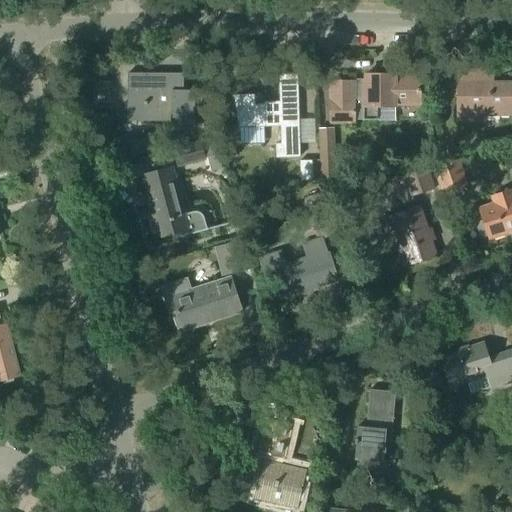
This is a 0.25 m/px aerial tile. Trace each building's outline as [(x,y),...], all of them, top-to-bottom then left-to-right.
[(477,76),(477,71),(458,71),(458,123),(484,123),(484,115),(511,115),(511,86),(493,86),(493,76),(477,76)] [(128,75),(127,122),(171,123),(171,127),(194,127),(194,93),(183,93),(183,76),(128,75)] [(395,79),(395,76),(365,76),(365,83),(329,83),(330,125),(355,124),(355,121),(363,121),(363,122),(378,121),(378,108),(395,108),(395,107),(420,106),(420,78),(395,79)] [(299,158),(297,77),(279,77),(280,106),(254,107),(254,97),(233,97),(236,113),(233,115),(234,120),(237,119),(239,129),(281,128),(281,146),(276,146),(276,159),(299,158)] [(138,140),(141,154),(150,152),(147,138),(138,140)] [(178,165),(205,158),(201,140),(173,147),(178,165)] [(335,141),(320,142),(321,179),(336,178),(335,141)] [(313,182),(313,162),(300,162),(300,183),(313,182)] [(442,196),(452,192),(466,188),(457,163),(434,171),(442,196)] [(436,190),(428,168),(397,179),(401,190),(407,189),(410,198),(436,190)] [(153,236),(158,234),(159,239),(175,235),(176,238),(175,239),(175,240),(208,231),(208,230),(206,230),(204,220),(202,217),(200,214),(196,213),(193,214),(185,216),(172,170),(142,178),(152,213),(147,215),(153,236)] [(511,195),(511,193),(491,200),(493,206),(480,211),(484,224),(480,225),(478,229),(481,237),(485,239),(489,237),(490,240),(511,232),(511,195)] [(327,255),(322,241),(333,237),(318,195),(306,199),(320,241),(303,247),(308,262),(287,269),(281,253),(259,261),(265,278),(271,276),(280,302),(338,281),(329,255),(327,255)] [(428,232),(420,208),(381,221),(386,235),(391,233),(403,269),(436,258),(431,242),(433,241),(430,231),(428,232)] [(223,273),(228,275),(251,269),(244,242),(217,249),(223,273)] [(178,330),(182,329),(184,333),(242,314),(231,279),(188,292),(185,283),(164,290),(177,332),(178,331),(178,330)] [(2,328),(0,319),(0,381),(19,376),(7,327),(2,328)] [(488,360),(483,345),(442,358),(451,386),(486,374),(492,389),(508,383),(507,379),(511,377),(511,354),(511,353),(488,360)] [(392,432),(396,394),(370,391),(366,429),(358,428),(355,462),(383,464),(386,432),(392,432)] [(284,459),(291,427),(265,421),(258,453),(268,456),(267,463),(264,462),(256,500),(297,509),(305,472),(281,467),(283,459),(284,459)] [(411,503),(412,488),(402,488),(401,503),(411,503)]
